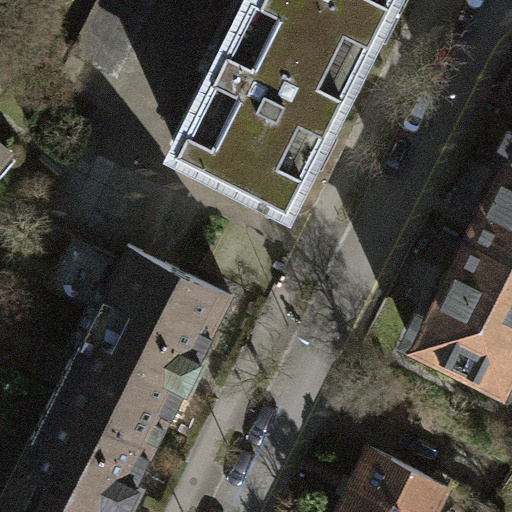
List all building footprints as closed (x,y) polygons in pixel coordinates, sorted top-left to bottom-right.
[(387,1),(385,0),(250,0),(176,149),(286,203),(387,1)] [(511,125),(508,123),(491,158),(502,163),(467,233),(511,256),(511,125)] [(0,156),(8,147),(0,139),(0,156)] [(50,285),(75,233),(45,218),(20,270),(50,285)] [(94,307),(120,256),(75,233),(50,285),(94,307)] [(511,256),(467,233),(425,315),(415,310),(401,338),(503,390),(511,372),(511,358),(507,356),(511,345),(511,256)] [(94,307),(50,396),(153,446),(230,292),(127,241),(120,256),(94,307)] [(50,396),(0,496),(0,501),(22,511),(120,511),(153,446),(50,396)] [(362,444),(335,498),(364,511),(440,511),(452,488),(362,444)] [(492,511),(485,505),(452,488),(440,511),(492,511)] [(364,511),(335,498),(328,511),(364,511)]
